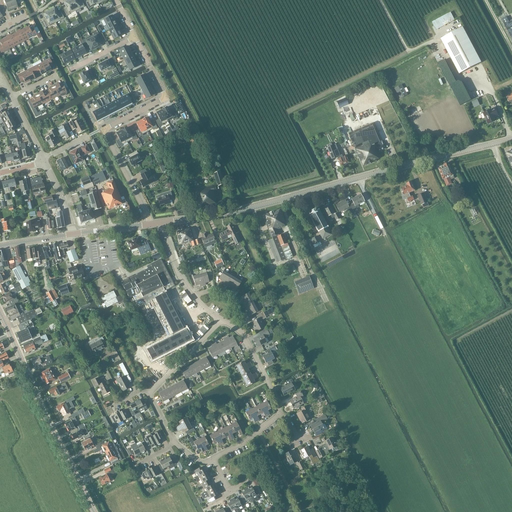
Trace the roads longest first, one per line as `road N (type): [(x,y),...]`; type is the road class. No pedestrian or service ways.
road 1 (tertiary): [(161,222),(511,139)]
road 2 (residential): [(133,36),(162,94),(104,131),(149,224)]
road 3 (tertiary): [(94,511),(0,312)]
road 4 (track): [(379,0),(407,50),(433,44),(458,83),(491,92),(511,139)]
